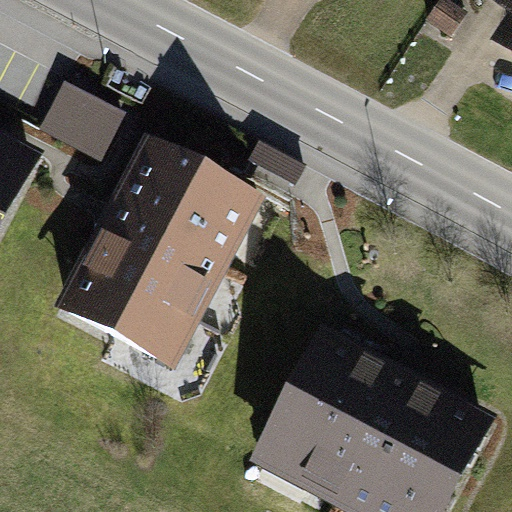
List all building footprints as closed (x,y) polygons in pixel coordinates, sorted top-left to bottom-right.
[(429,20),(449,34),(463,16),(443,2),(429,20)] [(59,92),(46,145),(123,163),(135,110),(59,92)] [(0,228),(33,164),(0,146),(0,228)] [(252,202),(154,151),(68,312),(166,364),(252,202)] [(437,511),(483,427),(325,343),(264,457),(367,511),(437,511)]
